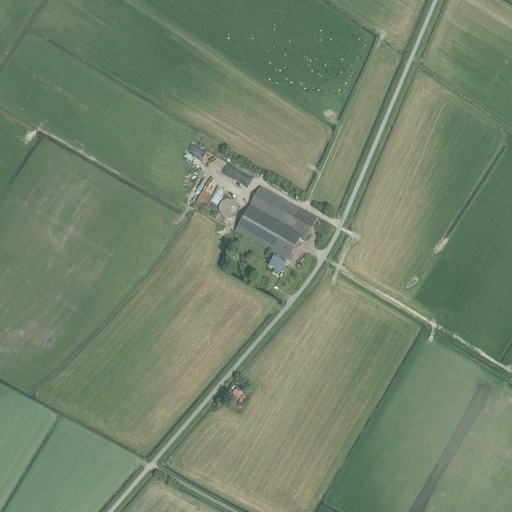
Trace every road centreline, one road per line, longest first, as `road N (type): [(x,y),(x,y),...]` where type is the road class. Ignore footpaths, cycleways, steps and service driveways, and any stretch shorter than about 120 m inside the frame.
road 1 (unclassified): [(111,511),(323,257)]
road 2 (unclassified): [(323,257),(435,0)]
road 3 (unclassified): [(435,328),(323,257)]
